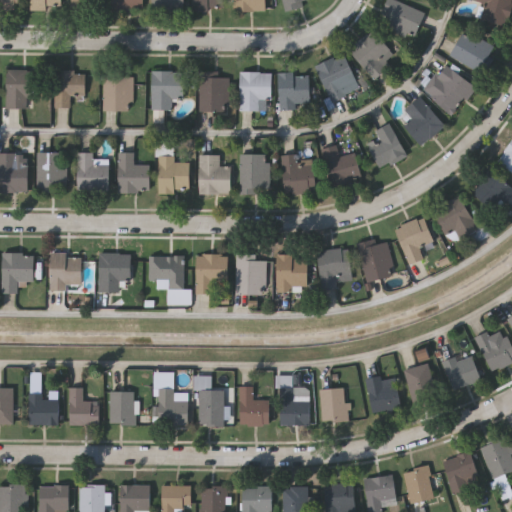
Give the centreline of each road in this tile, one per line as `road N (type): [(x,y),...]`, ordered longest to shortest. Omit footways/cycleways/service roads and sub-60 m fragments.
road 1 (residential): [(0,223),(305,225),(398,198),(481,133),(511,91)]
road 2 (residential): [(511,397),(471,420),(324,455),(0,456)]
road 3 (residential): [(356,0),(309,39),(0,40)]
